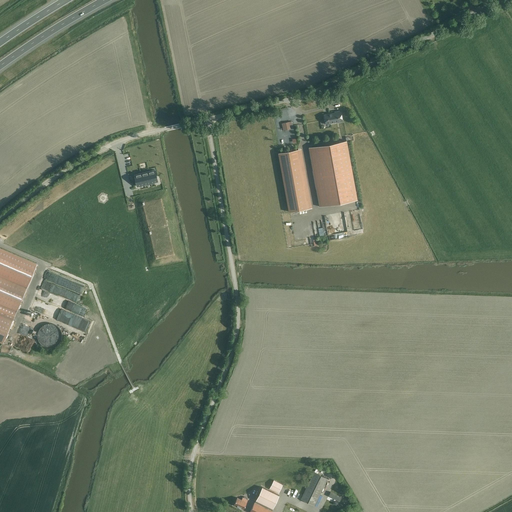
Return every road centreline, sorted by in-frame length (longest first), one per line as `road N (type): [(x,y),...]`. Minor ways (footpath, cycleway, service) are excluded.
road 1 (unclassified): [(191,511),(193,456),(236,321),(205,119)]
road 2 (unclassified): [(205,119),(322,88),(497,0)]
road 3 (unclassified): [(0,220),(106,146),(205,119)]
road 4 (motorway): [(0,65),(105,0)]
